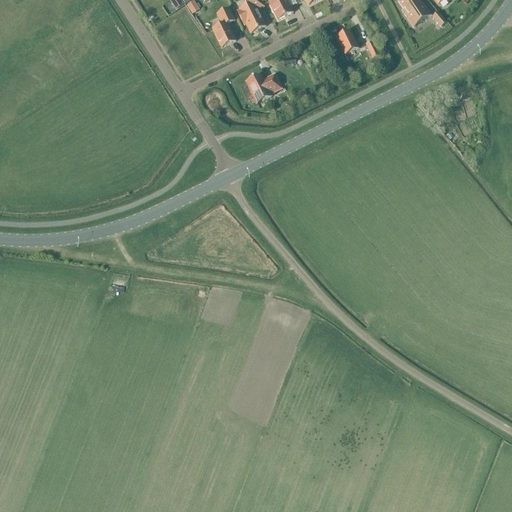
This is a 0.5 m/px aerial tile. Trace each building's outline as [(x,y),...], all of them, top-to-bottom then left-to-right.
[(179,0),(172,0),(170,2),(175,10),(183,5),(179,0)] [(243,0),(247,7),(237,12),(244,27),(246,26),(250,35),(266,27),(258,11),(264,8),(259,0),(243,0)] [(273,0),(268,3),(277,22),(293,14),(289,6),(288,6),(284,0),(293,0),(296,5),(305,0),(308,6),(320,0),(319,0),(273,0)] [(401,0),(398,2),(403,11),(402,12),(413,28),(430,16),(423,6),(422,7),(417,0),(401,0)] [(194,2),(186,7),(192,15),(200,10),(194,2)] [(222,26),(212,31),(221,49),(236,42),(227,25),(235,22),(229,10),(216,16),(222,26)] [(446,24),(438,14),(432,19),(441,28),(446,24)] [(358,49),(350,32),(336,39),(345,56),(358,49)] [(373,42),(366,46),(372,59),(380,56),(373,42)] [(328,57),(333,55),(329,46),(323,49),(328,57)] [(339,66),(332,69),(336,77),(343,74),(339,66)] [(263,82),(260,76),(246,83),(257,104),(271,98),(270,96),(281,90),(274,76),(263,82)]
